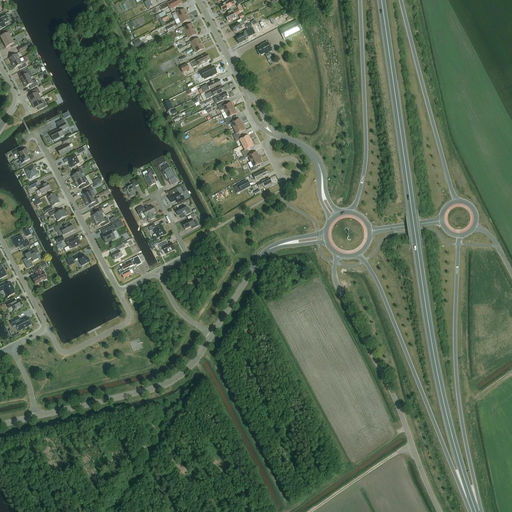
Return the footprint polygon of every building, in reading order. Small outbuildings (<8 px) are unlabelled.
[(174,1),(171,2),(167,4),(166,3),(159,6),(161,10),(162,11),(169,7),(170,10),(176,7),(177,7),(182,4),(179,0),(177,0),(174,1)] [(235,4),(234,2),(233,1),(228,3),(228,2),(224,4),(224,5),(220,7),(222,11),(226,9),(227,10),(231,8),(230,7),(235,4)] [(240,14),(240,13),(243,11),(240,7),(237,8),(238,10),(233,13),(232,11),(228,13),(229,15),(225,17),(228,22),(236,18),(235,17),(240,14)] [(176,13),(172,15),(173,17),(176,16),(178,19),(186,15),(186,14),(186,13),(184,10),(176,14),(176,13)] [(9,22),(5,15),(0,17),(0,19),(1,21),(0,21),(0,29),(5,27),(4,24),(9,22)] [(180,23),(177,25),(178,27),(182,25),(181,25),(190,20),(188,17),(187,17),(186,15),(178,19),(180,23)] [(247,30),(252,27),(257,25),(255,21),(250,23),(250,24),(245,26),(247,30)] [(284,41),(302,32),(297,21),(279,30),(284,41)] [(236,26),(231,28),(233,33),(238,30),(239,30),(242,29),(241,27),(245,25),(243,22),(236,25),(236,26)] [(183,28),(179,29),(180,32),(184,30),(186,34),(194,30),(193,28),(192,24),(183,28)] [(13,34),(12,32),(10,29),(5,32),(6,35),(0,38),(3,43),(11,39),(10,36),(13,34)] [(187,38),(184,39),(185,42),(189,40),(188,39),(197,35),(195,31),(194,30),(186,34),(187,38)] [(247,38),(250,36),(254,34),(252,30),(244,33),(245,34),(240,37),(236,39),(239,44),(242,43),(246,41),(245,39),(247,38)] [(11,39),(3,43),(6,49),(12,46),(13,48),(19,45),(16,41),(13,42),(11,39)] [(190,42),(186,44),(187,46),(191,45),(193,48),(201,44),(200,43),(201,42),(199,39),(190,43),(190,42)] [(135,48),(142,45),(139,40),(133,43),(135,48)] [(258,50),(256,51),(259,56),(260,55),(261,56),(264,54),(266,58),(271,55),(269,53),(272,52),(267,43),(263,45),(264,46),(257,49),(258,50)] [(195,52),(191,54),(192,56),(196,54),(204,49),(202,46),(201,44),(193,48),(195,52)] [(12,64),(20,60),(17,55),(9,59),(12,64)] [(210,60),(207,55),(190,63),(193,68),(198,65),(199,67),(207,63),(207,62),(210,60)] [(20,71),(27,67),(23,58),(20,60),(12,64),(14,69),(18,67),(20,71)] [(186,65),(180,68),(182,73),(189,70),(186,65)] [(23,83),(31,79),(33,78),(29,70),(21,74),(23,77),(20,78),(23,83)] [(25,88),(29,86),(31,90),(38,86),(35,80),(32,82),(31,79),(23,83),(25,88)] [(219,81),(207,86),(207,85),(201,88),(203,93),(221,85),(219,81)] [(219,94),(225,91),(223,87),(219,89),(219,88),(204,95),(206,100),(219,94)] [(31,103),(40,99),(38,95),(40,94),(38,89),(29,93),(31,96),(28,98),(31,103)] [(228,97),(226,93),(217,98),(218,101),(228,97)] [(34,109),(37,108),(38,111),(47,106),(44,102),(42,103),(40,99),(31,103),(34,109)] [(225,113),(234,108),(231,103),(225,106),(223,103),(218,106),(219,110),(220,112),(223,110),(225,113)] [(226,123),(232,120),(230,117),(237,114),(234,108),(225,113),(226,114),(222,116),(226,123)] [(232,120),(226,123),(228,126),(231,125),(233,129),(242,124),(239,119),(233,123),(232,120)] [(50,135),(53,142),(64,136),(62,131),(67,128),(65,124),(58,127),(59,130),(50,135)] [(236,134),(233,136),(235,139),(240,136),(239,134),(245,131),(242,124),(233,129),(236,134)] [(240,136),(235,139),(236,143),(240,141),(242,146),(251,141),(248,136),(242,139),(240,136)] [(245,151),(242,153),(243,156),(249,153),(247,150),(254,147),(251,141),(242,146),(245,151)] [(68,145),(58,150),(61,156),(70,151),(68,145)] [(16,155),(17,157),(20,156),(21,158),(27,155),(30,154),(27,149),(21,152),(20,149),(13,153),(14,156),(16,155)] [(249,153),(243,156),(245,159),(248,158),(251,162),(259,158),(256,152),(250,156),(249,153)] [(30,160),(27,155),(21,158),(19,159),(21,162),(18,164),(21,168),(26,166),(24,163),(30,160)] [(79,164),(75,155),(63,161),(65,164),(68,163),(71,169),(75,166),(79,164)] [(253,167),(250,169),(252,172),(257,169),(256,167),(262,163),(259,158),(251,162),(253,167)] [(37,165),(25,171),(28,177),(29,180),(32,179),(32,178),(38,175),(35,170),(38,168),(37,165)] [(171,186),(177,183),(175,179),(176,179),(171,169),(170,169),(168,165),(162,168),(171,186)] [(74,183),(83,178),(81,175),(83,174),(81,169),(75,172),(77,175),(71,177),(74,183)] [(150,187),(156,184),(152,177),(155,175),(152,169),(146,172),(148,176),(145,178),(150,187)] [(268,175),(266,171),(261,173),(261,172),(253,176),(256,182),(262,179),(262,178),(268,175)] [(74,183),(77,188),(82,185),(84,188),(90,185),(85,177),(83,178),(74,183)] [(268,185),(272,183),(270,179),(265,181),(265,180),(261,182),(261,183),(257,185),(259,189),(263,187),(264,188),(268,186),(268,185)] [(139,186),(135,180),(131,182),(132,186),(125,189),(125,190),(124,191),(125,194),(127,193),(128,194),(127,194),(130,198),(133,196),(138,193),(135,188),(139,186)] [(240,192),(250,187),(247,180),(237,185),(240,192)] [(36,187),(38,186),(36,182),(29,185),(30,186),(27,187),(28,190),(31,189),(36,187)] [(51,190),(47,184),(40,188),(39,185),(38,186),(36,187),(37,189),(38,189),(42,195),(51,190)] [(84,202),(93,198),(95,197),(93,192),(91,187),(85,191),(87,194),(82,197),(84,202)] [(171,197),(168,198),(172,204),(176,201),(177,204),(179,203),(184,200),(182,195),(180,196),(178,193),(176,189),(169,193),(171,197)] [(54,195),(47,198),(52,207),(59,203),(58,200),(57,200),(54,195)] [(84,202),(87,207),(92,204),(94,207),(99,204),(97,199),(94,201),(93,198),(84,202)] [(156,213),(152,206),(144,211),(142,207),(136,210),(139,215),(143,213),(146,218),(148,222),(155,219),(153,215),(156,213)] [(187,210),(185,206),(175,211),(178,217),(184,213),(186,216),(191,213),(188,209),(187,210)] [(66,216),(63,211),(59,213),(58,209),(49,214),(51,217),(55,215),(58,221),(57,221),(57,222),(68,216),(67,216),(66,216)] [(94,222),(103,218),(102,216),(105,215),(101,209),(96,211),(97,214),(92,217),(94,222)] [(94,222),(97,227),(103,224),(104,227),(109,224),(107,219),(104,220),(103,218),(94,222)] [(191,227),(193,230),(199,226),(196,221),(193,223),(191,219),(182,224),(185,230),(191,227)] [(74,231),(70,224),(62,229),(60,226),(54,229),(57,233),(60,238),(55,240),(57,244),(64,241),(62,237),(63,236),(64,236),(74,231)] [(153,230),(157,239),(163,236),(166,234),(165,231),(165,232),(162,226),(156,228),(154,225),(148,228),(150,232),(153,230)] [(108,233),(102,236),(106,244),(115,239),(112,234),(115,232),(112,226),(106,229),(108,233)] [(31,235),(28,228),(23,231),(26,238),(31,235)] [(25,243),(21,236),(16,238),(12,240),(16,249),(23,246),(24,248),(30,245),(28,241),(25,243)] [(72,249),(81,245),(78,239),(75,240),(73,237),(65,242),(68,247),(71,245),(72,249)] [(161,252),(164,251),(165,254),(174,250),(171,244),(168,245),(166,241),(158,245),(161,252)] [(117,252),(116,252),(111,255),(114,261),(122,257),(119,251),(123,249),(121,246),(115,249),(117,252)] [(33,251),(31,252),(25,256),(26,259),(23,261),(27,269),(33,266),(31,263),(38,260),(36,255),(39,253),(36,248),(33,250),(33,251)] [(88,258),(85,257),(84,258),(82,254),(74,258),(75,261),(78,260),(82,266),(90,262),(88,258)] [(122,275),(124,279),(131,275),(129,271),(130,268),(136,265),(137,267),(142,264),(138,257),(133,259),(134,261),(121,268),(122,269),(119,271),(121,275),(122,275)] [(32,278),(36,285),(47,280),(43,272),(43,273),(40,267),(34,270),(37,276),(32,278)] [(13,287),(11,283),(6,286),(4,283),(0,284),(0,292),(4,291),(8,298),(16,294),(12,287),(13,287)] [(23,306),(20,300),(14,303),(13,300),(6,304),(9,309),(13,308),(14,311),(23,306)] [(31,325),(27,318),(20,322),(18,318),(10,322),(13,327),(17,325),(20,331),(31,325)] [(134,345),(136,351),(144,347),(140,339),(131,342),(132,344),(136,342),(137,344),(134,345)]
